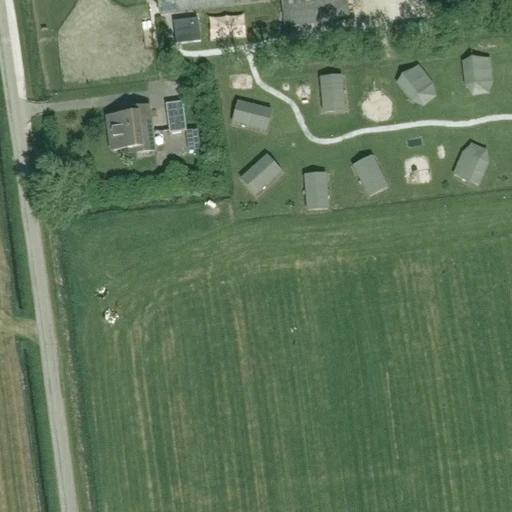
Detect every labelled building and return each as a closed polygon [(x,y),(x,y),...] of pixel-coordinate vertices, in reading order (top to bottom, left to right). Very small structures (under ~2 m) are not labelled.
[(280,0),(284,28),(349,20),(346,0),(157,0),(159,14),(279,0),(280,0)] [(423,0),(427,3),(433,7),(440,9),(447,10),(454,10),(461,9),(468,6),(474,3),(477,0),(423,0)] [(169,74),(169,94),(185,94),(184,74),(169,74)] [(169,134),(185,132),(182,103),(165,105),(169,134)] [(130,155),(155,152),(149,107),(125,110),(125,115),(107,118),(112,152),(130,149),(130,155)]
